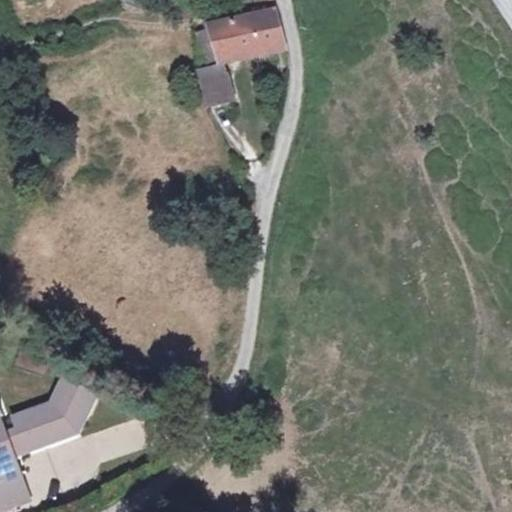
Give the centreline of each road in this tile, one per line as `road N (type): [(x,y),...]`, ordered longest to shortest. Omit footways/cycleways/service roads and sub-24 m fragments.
road 1 (unclassified): [(284,0),(296,69),(293,107),(265,214),(250,341),(215,421)]
road 2 (residential): [(215,421),(163,481),(115,511)]
